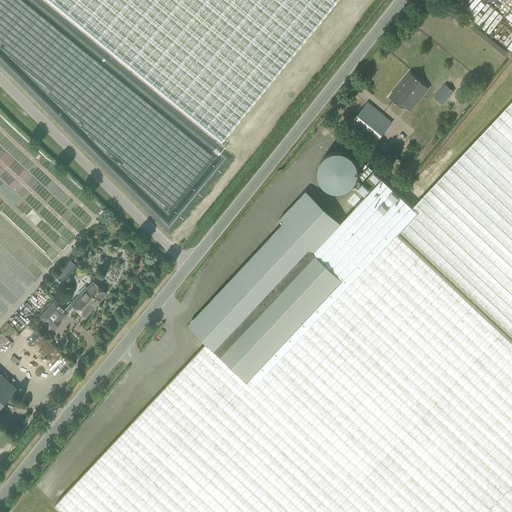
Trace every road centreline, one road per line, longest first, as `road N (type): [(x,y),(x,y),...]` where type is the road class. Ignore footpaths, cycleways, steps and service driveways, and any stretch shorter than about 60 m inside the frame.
road 1 (unclassified): [(0,502),(402,0)]
road 2 (unknown): [(188,267),(0,82)]
